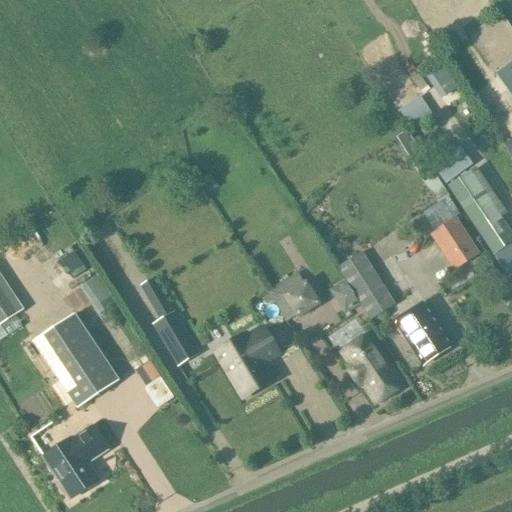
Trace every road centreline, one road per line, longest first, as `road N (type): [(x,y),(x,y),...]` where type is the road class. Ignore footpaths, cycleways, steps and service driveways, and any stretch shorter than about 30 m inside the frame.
road 1 (unclassified): [(187,511),(511,373)]
road 2 (unclassified): [(347,511),(511,436)]
